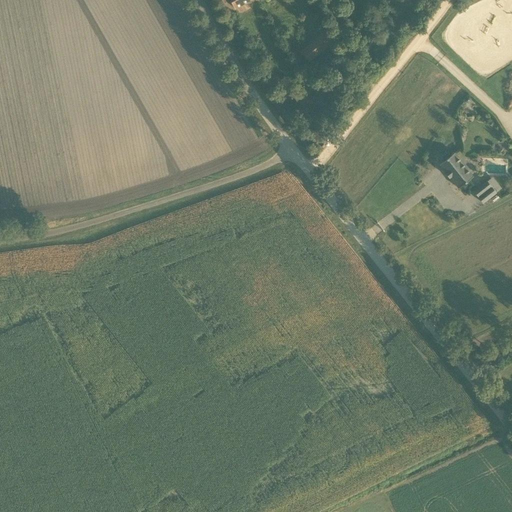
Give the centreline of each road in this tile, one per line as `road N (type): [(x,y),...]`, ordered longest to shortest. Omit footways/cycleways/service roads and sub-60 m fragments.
road 1 (unclassified): [(511,433),(297,157)]
road 2 (unclassified): [(0,238),(297,157)]
road 3 (track): [(309,171),(450,0)]
road 4 (unclassified): [(297,157),(197,0)]
